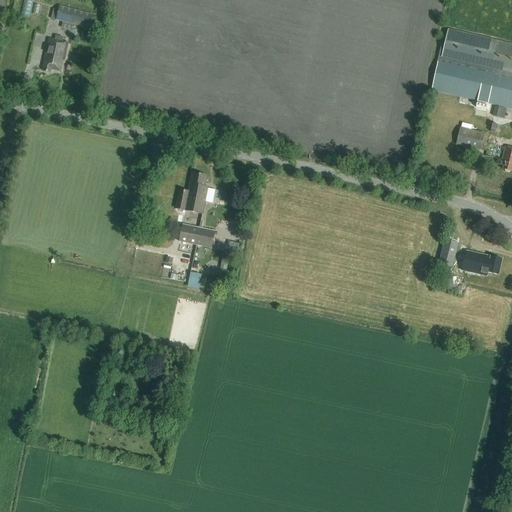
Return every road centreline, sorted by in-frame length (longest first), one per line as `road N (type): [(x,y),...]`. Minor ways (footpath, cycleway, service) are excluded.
road 1 (tertiary): [(511,232),(490,213),(454,201),(0,100)]
road 2 (track): [(152,134),(123,273)]
